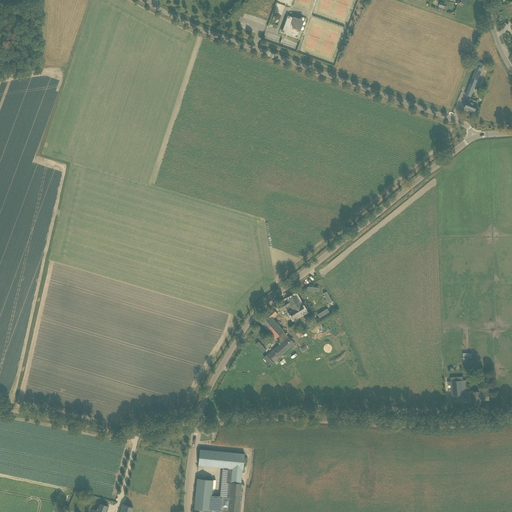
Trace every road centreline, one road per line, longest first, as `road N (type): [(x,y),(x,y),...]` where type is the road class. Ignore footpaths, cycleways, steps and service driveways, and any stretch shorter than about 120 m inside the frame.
road 1 (track): [(92,0),(39,154),(68,162),(13,410)]
road 2 (tertiary): [(197,420),(213,379),(261,306),(474,136)]
road 3 (unclassified): [(474,136),(463,123),(199,29),(141,0)]
road 4 (unclassified): [(197,420),(292,413),(421,422),(511,417)]
road 5 (unclassified): [(197,420),(123,433),(0,407)]
